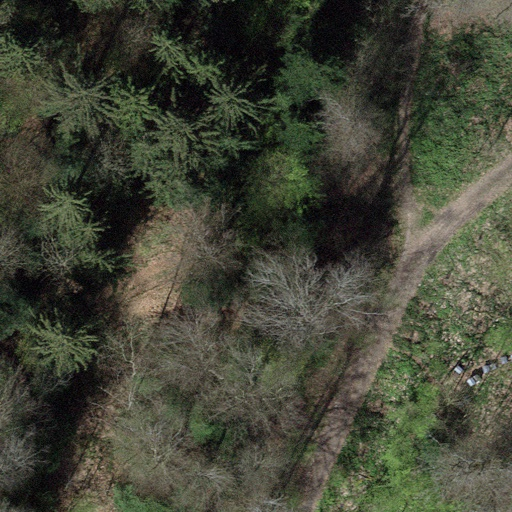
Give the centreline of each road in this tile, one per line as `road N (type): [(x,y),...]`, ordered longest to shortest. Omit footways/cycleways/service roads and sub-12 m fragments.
road 1 (track): [(300,511),(388,319)]
road 2 (track): [(388,319),(511,173)]
